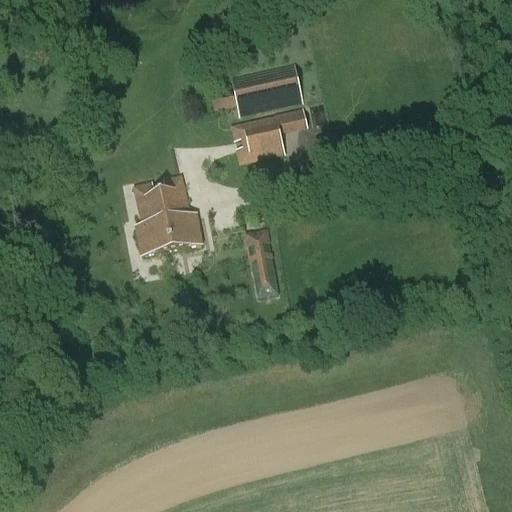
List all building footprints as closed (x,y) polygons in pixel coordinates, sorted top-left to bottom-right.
[(231,83),(233,89),(237,109),(240,119),(302,105),(294,69),(236,82),(231,83)] [(233,89),(210,93),(214,114),(237,109),(233,89)] [(249,151),(237,154),(240,168),(284,158),(280,140),(279,137),(276,122),(274,122),(232,132),(235,145),(235,146),(247,143),(249,151)] [(134,192),(141,228),(135,229),(141,262),(202,250),(196,217),(189,218),(182,182),(163,186),(164,193),(154,195),(153,188),(134,192)] [(242,235),(255,304),(278,300),(266,231),(242,235)]
